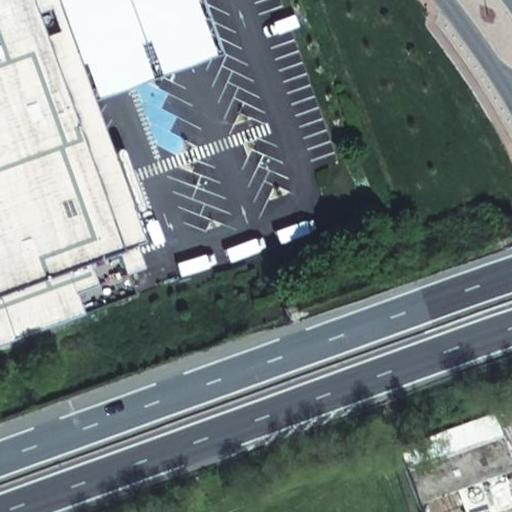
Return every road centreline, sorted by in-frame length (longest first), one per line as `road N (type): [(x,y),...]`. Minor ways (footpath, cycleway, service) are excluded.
road 1 (motorway): [(511,274),(0,459)]
road 2 (motorway): [(3,511),(511,328)]
road 3 (unknown): [(263,236),(187,68)]
